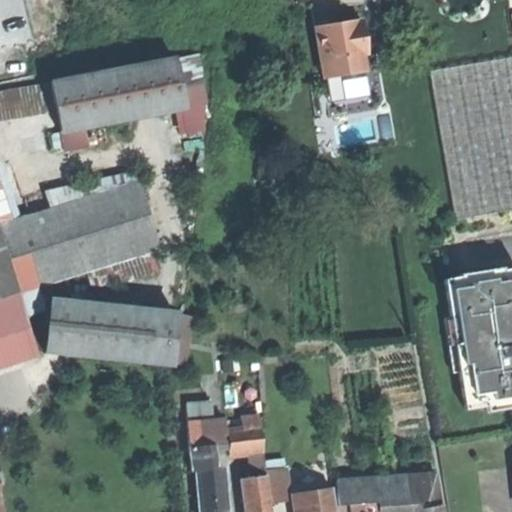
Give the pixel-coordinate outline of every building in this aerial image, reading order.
[(334,25),(315,28),(323,78),(364,72),(362,55),(359,41),(364,40),(362,22),(357,23),(357,21),(334,25)] [(28,34),(32,61),(106,49),(102,22),(28,34)] [(511,57),(430,71),(456,220),(511,211),(511,57)] [(186,110),(172,60),(50,84),(57,111),(63,134),(186,110)] [(50,84),(0,93),(0,120),(57,111),(50,84)] [(0,225),(17,220),(0,168),(0,225)] [(136,182),(17,220),(0,225),(0,250),(14,293),(34,287),(157,248),(136,182)] [(0,250),(0,364),(34,353),(22,318),(14,293),(0,250)] [(459,275),(459,277),(504,270),(503,268),(459,275)] [(511,269),(504,270),(459,277),(444,280),(452,328),(456,327),(461,361),(457,362),(464,409),(485,406),(486,412),(511,408),(511,269)] [(42,311),(34,287),(14,293),(22,318),(42,311)] [(50,300),(43,354),(171,367),(177,315),(50,300)] [(186,404),(188,423),(211,422),(210,402),(186,404)] [(258,417),(211,422),(214,452),(214,457),(252,454),(261,453),(258,417)] [(188,423),(190,454),(214,452),(211,422),(188,423)] [(197,471),(197,476),(215,475),(214,457),(214,452),(190,454),(191,471),(197,471)] [(252,454),(255,479),(264,478),(261,453),(252,454)] [(511,465),(479,471),(485,511),(511,506),(511,465)] [(270,502),(289,500),(285,470),(266,473),(270,502)] [(398,511),(406,511),(414,510),(440,506),(434,473),(335,482),(338,506),(350,505),(373,503),(376,503),(377,511),(382,511),(391,511),(398,511)] [(215,475),(197,476),(200,511),(225,511),(222,474),(215,475)] [(268,511),(264,478),(255,479),(242,480),(245,511),(268,511)] [(332,511),(330,494),(304,498),(306,511),(332,511)] [(350,505),(351,511),(374,511),(373,503),(350,505)]
